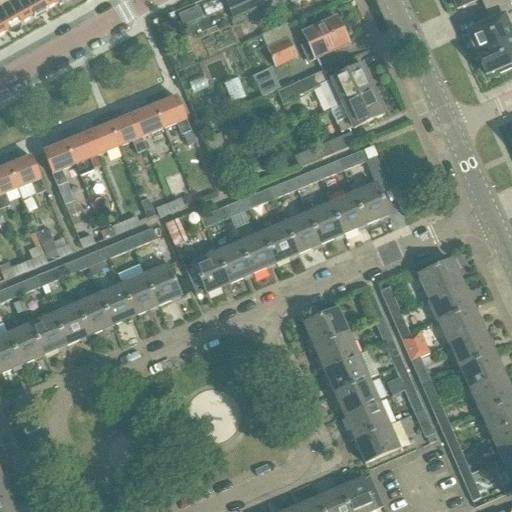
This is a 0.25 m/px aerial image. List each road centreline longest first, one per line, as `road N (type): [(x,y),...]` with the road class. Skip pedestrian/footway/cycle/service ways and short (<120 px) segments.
road 1 (residential): [(256,312),(67,397),(59,432),(94,511)]
road 2 (residential): [(200,511),(285,478),(304,455),(306,429),(256,312)]
road 3 (residential): [(489,211),(256,312)]
road 4 (residential): [(0,84),(148,0)]
road 5 (tertiary): [(451,128),(392,0)]
